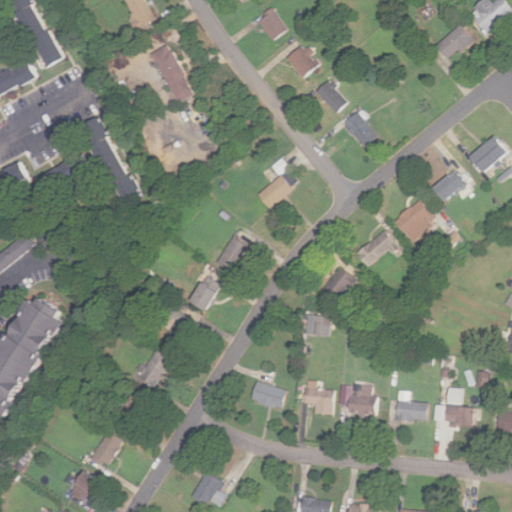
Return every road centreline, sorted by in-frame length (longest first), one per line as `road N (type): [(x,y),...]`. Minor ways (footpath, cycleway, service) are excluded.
road 1 (residential): [(511,67),(305,246),(133,511)]
road 2 (residential): [(511,475),(266,449),(195,414)]
road 3 (residential): [(354,200),(196,0)]
